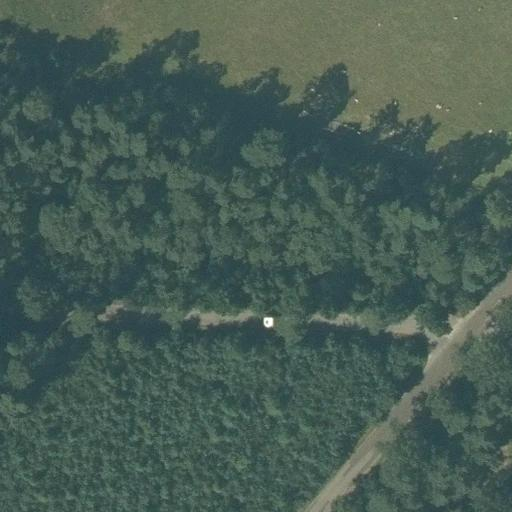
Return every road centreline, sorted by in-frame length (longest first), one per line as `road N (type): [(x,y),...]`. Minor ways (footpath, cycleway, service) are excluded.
road 1 (unclassified): [(0,309),(472,327)]
road 2 (unclassified): [(310,511),(472,327)]
